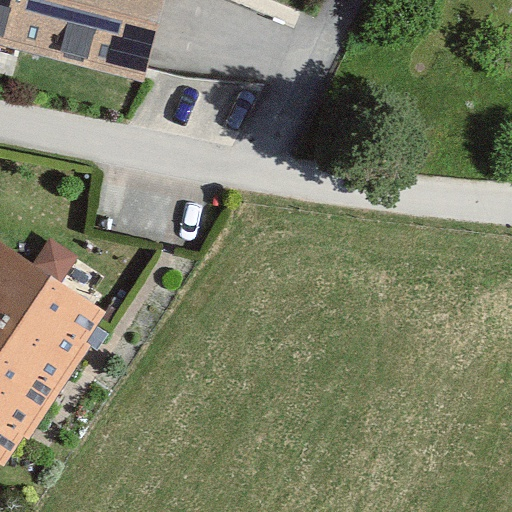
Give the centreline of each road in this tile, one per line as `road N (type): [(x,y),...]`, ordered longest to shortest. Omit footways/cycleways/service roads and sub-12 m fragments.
road 1 (residential): [(260,167),(0,119)]
road 2 (residential): [(511,201),(260,167)]
road 3 (residential): [(345,0),(260,167)]
